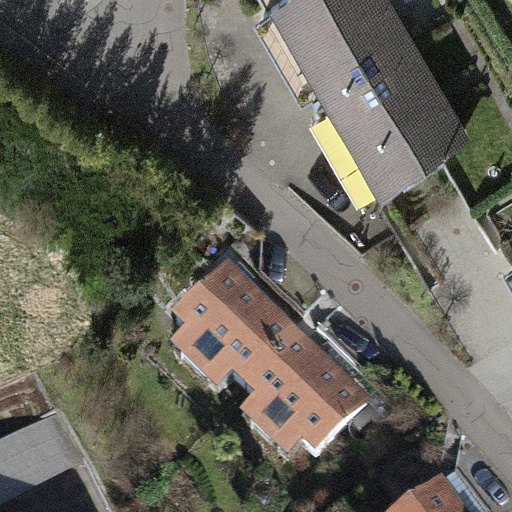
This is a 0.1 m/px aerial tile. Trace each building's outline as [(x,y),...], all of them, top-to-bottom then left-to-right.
[(280,0),(264,9),(316,99),(411,44),(385,0),(280,0)] [(464,133),(411,44),(316,99),(369,189),(397,173),(405,187),(447,162),(439,148),(464,133)] [(246,390),(298,337),(228,270),(176,323),(188,334),(172,351),(219,396),(235,379),(246,390)] [(316,355),(298,337),(246,390),(258,401),(242,417),(288,462),(305,446),(315,456),(380,390),(329,341),(316,355)] [(57,413),(0,443),(0,510),(85,465),(57,413)] [(488,511),(456,472),(407,511),(488,511)]
